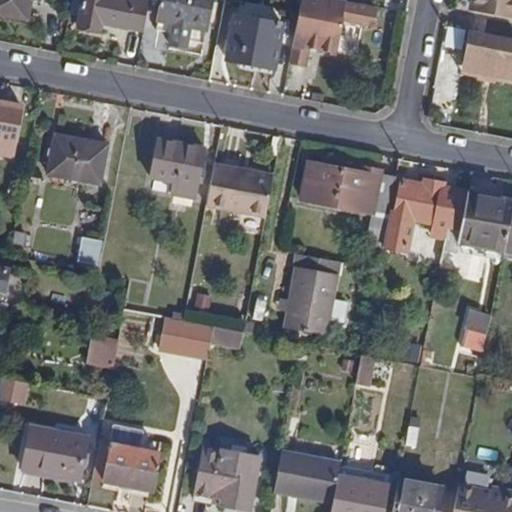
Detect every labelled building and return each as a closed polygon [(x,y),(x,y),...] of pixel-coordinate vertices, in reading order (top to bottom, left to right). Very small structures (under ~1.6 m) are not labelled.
[(0,0),(0,15),(26,20),(30,0),(0,0)] [(100,23),(125,28),(129,0),(70,0),(69,4),(81,5),(77,27),(99,30),(100,23)] [(186,39),(203,42),(211,0),(160,0),(157,22),(172,25),(167,46),(184,49),(186,39)] [(311,0),(301,0),(288,65),(306,68),(309,50),(337,55),(342,24),(366,28),(367,22),(373,23),(375,11),(311,0)] [(469,0),(467,11),(474,13),(476,0),(469,0)] [(511,0),(476,0),(474,13),(511,20),(511,15),(511,0)] [(274,69),(283,27),(235,18),(226,61),(274,69)] [(443,56),(463,60),(469,32),(449,27),(443,56)] [(506,62),(511,63),(511,39),(469,31),(464,59),(505,67),(506,62)] [(0,155),(13,158),(21,111),(0,107),(0,155)] [(48,175),(100,185),(108,146),(56,136),(48,175)] [(171,194),(196,199),(206,148),(158,139),(150,178),(174,184),(171,194)] [(369,227),(386,230),(396,176),(380,173),(381,171),(346,164),(345,170),(308,164),(301,201),(372,214),(369,227)] [(206,206),(265,218),(273,176),(214,165),(206,206)] [(443,189),(444,185),(424,181),(423,185),(403,181),(404,174),(397,173),(396,176),(386,230),(383,243),(406,247),(411,223),(433,227),(431,238),(445,241),(447,231),(461,234),(468,194),(443,189)] [(9,193),(21,195),(23,180),(12,178),(9,193)] [(459,243),(505,252),(511,217),(511,203),(468,194),(461,234),(459,243)] [(15,246),(25,247),(27,233),(18,232),(15,246)] [(78,264),(98,268),(104,239),(83,235),(78,264)] [(286,328),(328,335),(341,262),(300,255),(286,328)] [(0,291),(6,293),(10,270),(0,268),(0,291)] [(462,346),(480,351),(490,317),(476,313),(471,328),(468,327),(462,346)] [(161,351),(177,354),(184,322),(167,319),(161,351)] [(177,354),(207,360),(210,344),(214,327),(184,322),(177,354)] [(214,327),(210,344),(240,350),(243,333),(214,327)] [(89,364),(113,368),(118,340),(94,335),(89,364)] [(356,384),(370,386),(375,358),(362,355),(356,384)] [(0,402),(7,404),(12,380),(0,378),(0,402)] [(91,480),(150,491),(157,452),(139,449),(142,430),(113,426),(110,445),(98,444),(91,480)] [(23,471),(79,481),(88,438),(31,428),(23,471)] [(405,448),(414,449),(418,430),(409,429),(405,448)] [(212,503),(212,499),(221,451),(203,448),(194,500),(212,503)] [(221,509),(238,511),(249,511),(260,459),(221,451),(212,499),(222,501),(221,506),(221,509)] [(273,494),(333,505),(338,477),(340,468),(341,464),(281,452),(273,494)] [(338,477),(385,485),(387,477),(340,468),(338,477)] [(331,511),(382,511),(387,486),(385,485),(338,477),(333,505),(331,511)] [(393,511),(438,511),(443,490),(399,482),(393,511)] [(511,511),(511,490),(492,487),(491,492),(458,486),(453,511),(511,511)]
